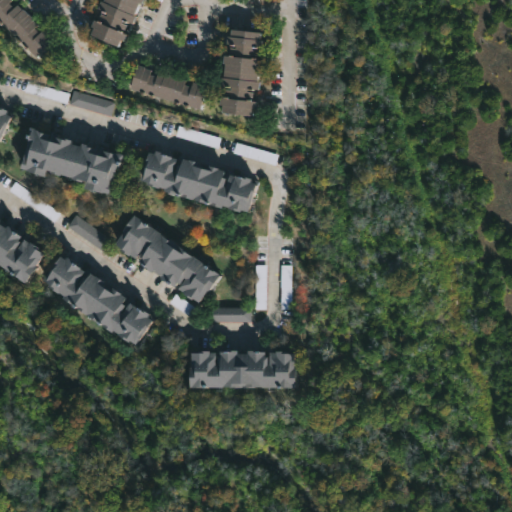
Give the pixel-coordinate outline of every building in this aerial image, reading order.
[(11,3),(13,6),(17,3),(23,7),(38,24),(35,27),(39,31),(42,28),(55,39),(45,49),(51,54),(43,61),(0,20),(0,0),(9,0),(8,1),(11,3)] [(144,0),(143,3),(141,2),(135,15),(137,16),(134,23),(124,19),(123,22),(127,24),(125,29),(123,28),(122,30),(128,33),(125,40),(123,39),(120,46),(92,33),(95,27),(93,25),(96,19),(100,21),(101,18),(99,17),(101,13),(107,15),(109,11),(99,7),(102,0),(104,1),(104,0),(144,0)] [(261,32),(260,39),(263,39),(262,47),(252,45),(252,50),(258,50),(256,58),(262,59),(261,67),(259,67),(257,80),(259,81),(258,90),(247,88),(247,92),(252,92),(252,96),(248,96),(247,99),(256,100),(255,109),(253,109),(252,116),(222,111),(223,104),(220,104),(221,95),(230,97),(230,94),(224,93),(224,89),(231,90),(231,87),(220,86),(221,77),(223,77),(225,63),(223,62),(225,54),(229,54),(230,46),(236,47),(236,45),(226,43),(227,36),(231,36),(232,28),(261,32)] [(150,73),(154,74),(155,70),(163,73),(163,71),(185,79),(184,83),(188,84),(190,80),(207,84),(200,108),(130,87),(137,63),(151,68),(150,73)] [(115,102),(73,91),(69,105),(111,116),(115,102)] [(0,106),(9,110),(8,113),(13,115),(1,142),(0,141),(0,106)] [(32,126),(50,132),(51,130),(57,132),(57,134),(72,140),(72,142),(80,145),(82,142),(94,146),(95,143),(104,146),(103,149),(116,153),(117,151),(123,153),(109,192),(102,190),(101,192),(84,185),(86,181),(63,172),(62,175),(52,171),(52,170),(49,168),(47,175),(22,166),(31,139),(27,138),(32,126)] [(156,149),(173,155),(172,156),(178,158),(174,170),(180,172),(185,158),(190,160),(191,158),(200,162),(199,165),(210,169),(211,165),(226,170),(224,176),(228,177),(230,173),(253,180),(253,182),(258,184),(250,211),(243,209),(242,212),(224,205),(223,207),(144,182),(144,180),(139,178),(144,164),(145,164),(148,152),(154,153),(156,149)] [(221,276),(200,303),(117,243),(126,231),(123,229),(134,213),(221,276)] [(111,240),(75,215),(67,227),(103,251),(111,240)] [(0,220),(1,221),(0,222),(0,223),(22,237),(19,241),(23,243),(25,240),(30,244),(31,242),(46,254),(27,283),(0,264),(0,220)] [(64,258),(65,259),(66,257),(81,268),(84,271),(82,275),(87,279),(91,273),(96,276),(97,275),(101,278),(98,282),(110,290),(113,287),(122,293),(121,294),(127,298),(123,303),(128,306),(130,302),(140,309),(142,307),(152,314),(149,318),(153,321),(137,344),(132,340),(131,343),(102,322),(103,321),(91,312),(89,315),(77,307),(79,304),(67,295),(65,298),(47,285),(49,283),(43,279),(60,255),(64,258)] [(267,266),(256,265),(255,310),(266,310),(267,266)] [(291,309),(292,265),(281,265),(281,309),(291,309)] [(213,322),(251,322),(251,308),(213,308),(213,322)] [(264,352),(264,357),(268,358),(268,354),(273,354),(273,352),(293,354),(293,369),(295,369),(294,390),(188,389),(187,369),(191,369),(191,354),(200,355),(200,352),(209,352),(209,353),(216,354),(216,359),(220,359),(220,351),(237,351),(237,355),(245,355),(245,352),(264,352)]
